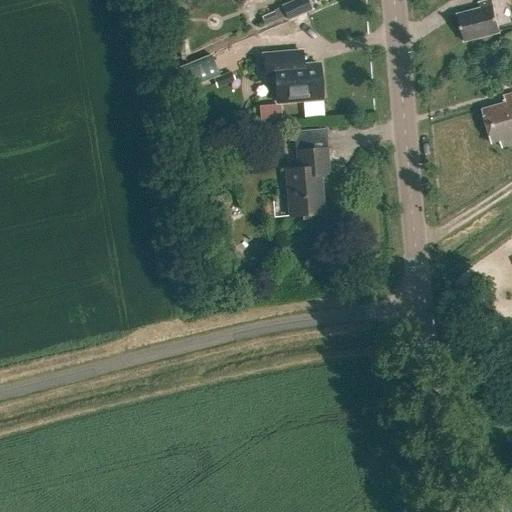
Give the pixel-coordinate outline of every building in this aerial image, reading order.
[(312,11),(306,0),(296,0),(281,7),(281,8),(260,18),(264,26),(285,16),(288,22),(312,11)] [(492,0),(491,0),(479,4),(481,9),(457,15),(465,44),(502,34),(492,0)] [(322,64),(305,65),(304,53),(262,57),(265,83),(275,82),(277,103),(325,99),(322,64)] [(490,84),(493,96),(502,93),(499,81),(490,84)] [(216,121),(211,86),(192,89),(198,124),(216,121)] [(491,138),(493,145),(501,142),(503,150),(511,146),(511,95),(506,97),(508,103),(483,110),(486,117),(484,118),(490,138),(491,138)] [(325,215),(322,177),(330,176),(328,149),(296,152),(297,168),(285,169),(289,219),(325,215)]
